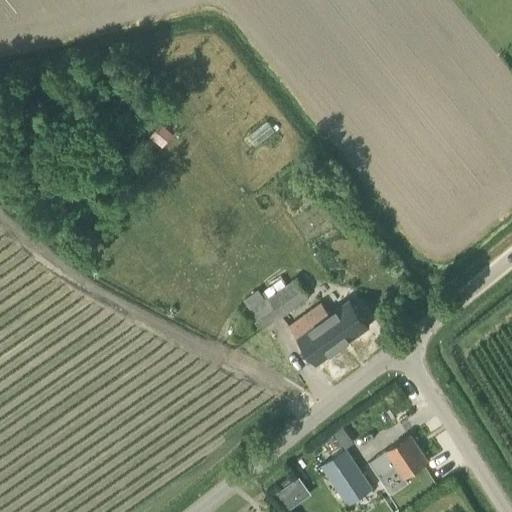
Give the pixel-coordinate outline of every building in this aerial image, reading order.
[(160,124),(149,137),(160,146),(171,133),(160,124)] [(287,284),(282,277),(272,285),(276,290),(271,294),(267,289),(261,292),(259,289),(245,299),(251,309),(265,328),(309,297),(296,278),(287,284)] [(369,325),(350,298),(329,313),(321,302),(289,325),(316,363),(369,325)] [(404,477),(429,460),(410,433),(369,460),(380,476),(395,465),(404,477)] [(348,503),(372,488),(345,448),(322,464),(348,503)]
